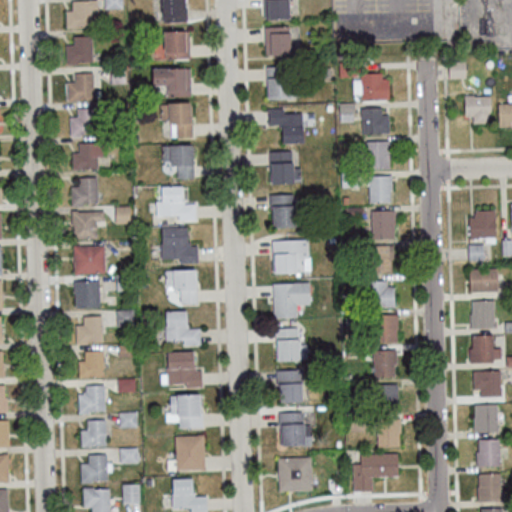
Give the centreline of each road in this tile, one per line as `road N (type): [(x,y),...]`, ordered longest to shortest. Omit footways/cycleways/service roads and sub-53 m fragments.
road 1 (residential): [(45,511),(27,0)]
road 2 (residential): [(241,511),(223,0)]
road 3 (residential): [(437,511),(425,55)]
